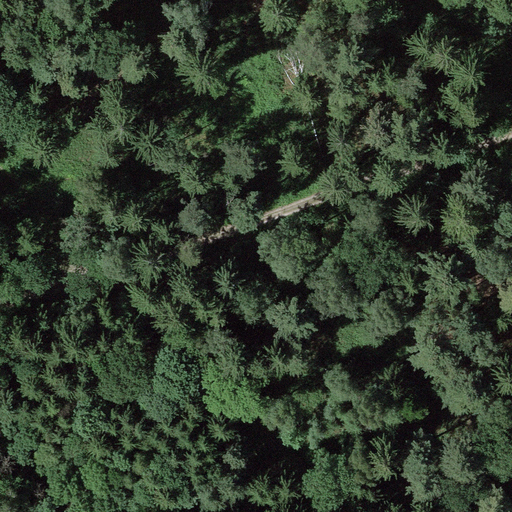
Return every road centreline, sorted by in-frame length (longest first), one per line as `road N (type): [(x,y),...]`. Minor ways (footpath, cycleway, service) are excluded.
road 1 (track): [(0,302),(511,128)]
road 2 (track): [(358,511),(0,173)]
